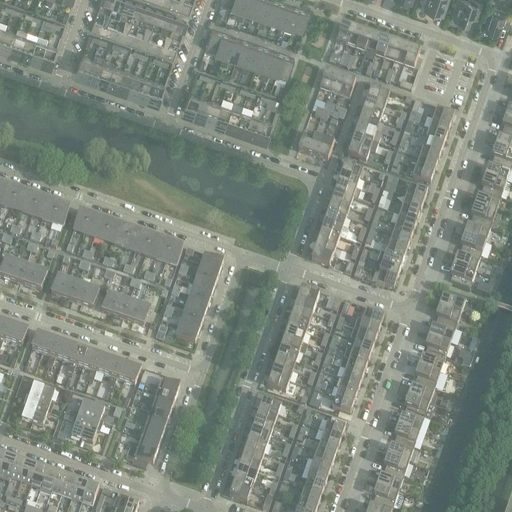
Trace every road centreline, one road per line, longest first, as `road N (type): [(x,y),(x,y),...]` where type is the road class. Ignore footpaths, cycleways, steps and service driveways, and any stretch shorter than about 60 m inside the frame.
road 1 (residential): [(332,0),(495,56),(408,310)]
road 2 (residential): [(0,169),(243,253)]
road 3 (residential): [(203,511),(288,270)]
road 4 (residential): [(288,270),(313,184),(166,129)]
road 5 (residential): [(337,511),(408,310)]
road 6 (residential): [(201,373),(0,303)]
road 7 (residential): [(160,495),(0,440)]
road 8 (unknown): [(437,36),(420,86),(428,100),(444,98),(464,45)]
road 9 (residential): [(166,129),(211,0)]
road 10 (residential): [(201,373),(160,495)]
road 11 (residential): [(243,253),(201,373)]
road 12 (residential): [(408,310),(288,270)]
road 13 (unknown): [(347,289),(306,407)]
